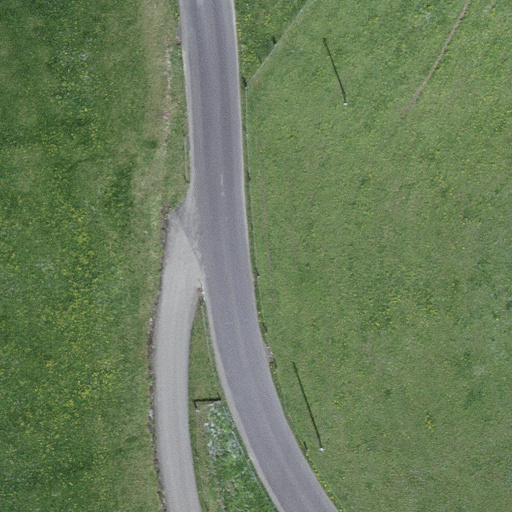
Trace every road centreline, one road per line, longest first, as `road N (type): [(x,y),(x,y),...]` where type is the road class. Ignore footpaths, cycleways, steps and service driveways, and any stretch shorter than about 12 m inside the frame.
road 1 (unclassified): [(204,0),(231,309),(262,421),(309,511)]
road 2 (track): [(181,511),(166,339),(181,268),(221,210)]
